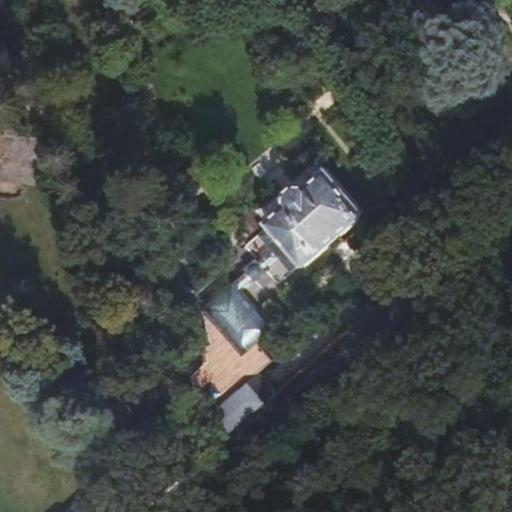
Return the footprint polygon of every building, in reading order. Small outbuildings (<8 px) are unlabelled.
[(0,180),(20,182),(21,158),(0,156),(0,180)] [(283,208),(265,224),(300,266),(304,267),(362,218),(362,213),(326,172),(306,189),(304,187),(292,186),(282,195),(282,206),(283,208)] [(245,351),(273,326),(236,283),(207,308),(245,351)] [(255,412),(275,395),(258,375),(238,392),(240,395),(255,412)] [(210,433),(219,444),(255,412),(240,395),(232,402),(228,398),(209,415),(219,426),(210,433)] [(133,511),(116,492),(93,511),(133,511)]
